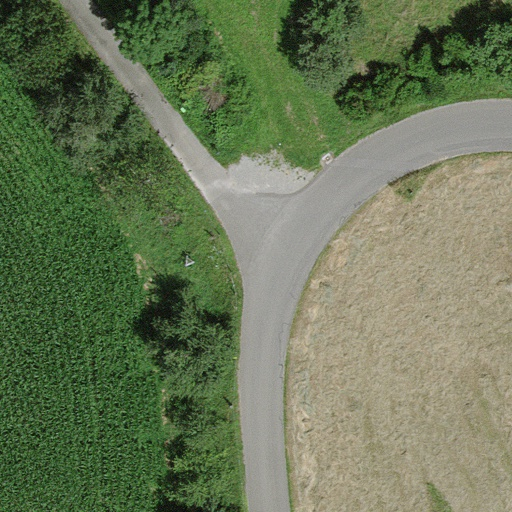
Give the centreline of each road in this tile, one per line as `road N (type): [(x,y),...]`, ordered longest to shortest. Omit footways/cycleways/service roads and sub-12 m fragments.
road 1 (residential): [(511,129),(440,129),(355,172),(288,242),(261,384),(268,511)]
road 2 (track): [(288,242),(210,181),(82,0)]
